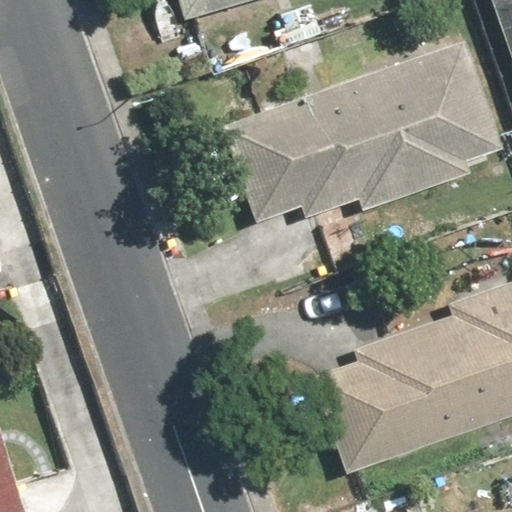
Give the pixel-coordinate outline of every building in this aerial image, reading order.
[(158,0),(166,25),(244,0),(158,0)] [(511,0),(471,0),(511,122),(511,0)] [(205,123),(243,239),(496,157),(457,41),(205,123)] [(0,289),(15,285),(0,233),(0,289)] [(511,282),(289,356),(328,474),(511,413),(511,282)] [(19,511),(0,448),(0,511),(19,511)]
